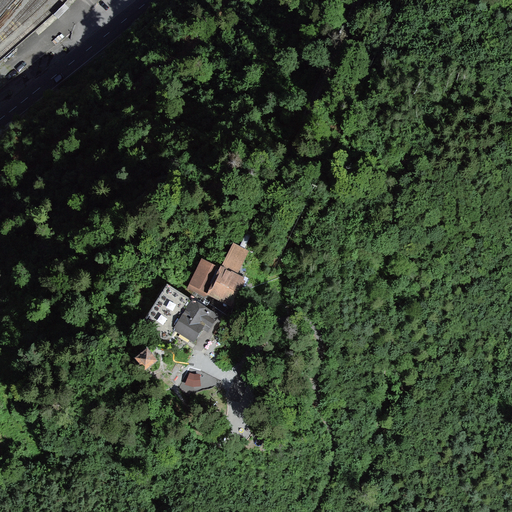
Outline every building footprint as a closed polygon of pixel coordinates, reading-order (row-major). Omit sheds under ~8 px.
[(203,245),(210,218),(197,214),(190,242),(203,245)] [(235,272),(232,271),(237,262),(246,246),(242,243),(238,241),(223,267),(202,254),(185,279),(199,289),(207,290),(211,292),(227,300),(239,275),(235,272)] [(200,326),(207,330),(216,317),(167,285),(144,321),(156,331),(163,330),(164,334),(168,336),(172,335),(177,328),(192,338),(200,326)] [(137,357),(145,369),(157,360),(151,353),(149,349),(137,357)] [(187,382),(193,384),(199,383),(198,376),(194,377),(190,375),(187,382)]
